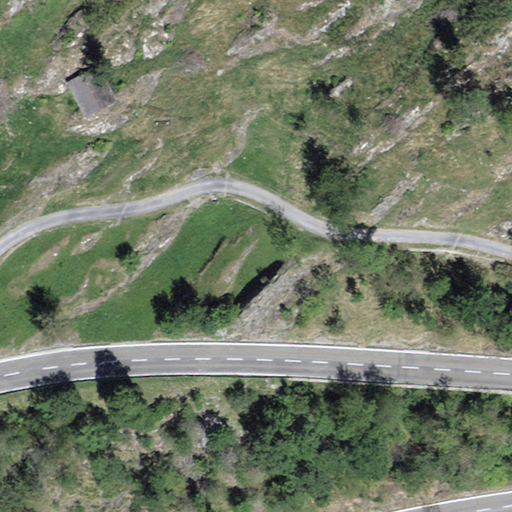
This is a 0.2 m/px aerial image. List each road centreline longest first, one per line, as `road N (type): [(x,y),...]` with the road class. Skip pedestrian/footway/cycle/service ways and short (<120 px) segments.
road 1 (track): [(511,253),(455,238),(330,230),(230,185),(51,220),(0,246)]
road 2 (tertiary): [(511,374),(203,358),(0,376)]
